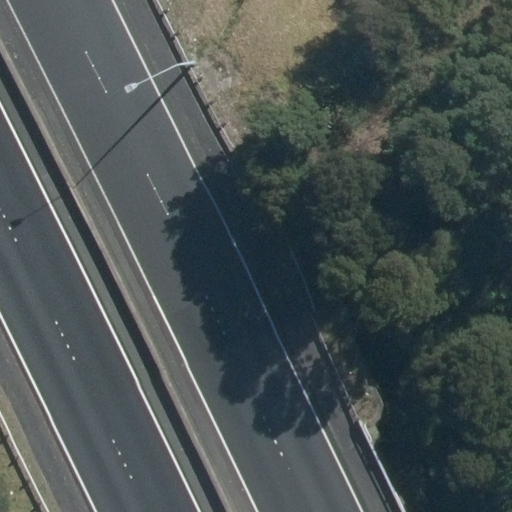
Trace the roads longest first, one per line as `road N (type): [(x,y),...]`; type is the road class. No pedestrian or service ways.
road 1 (motorway): [(39,0),(308,511)]
road 2 (motorway): [(144,511),(0,222)]
